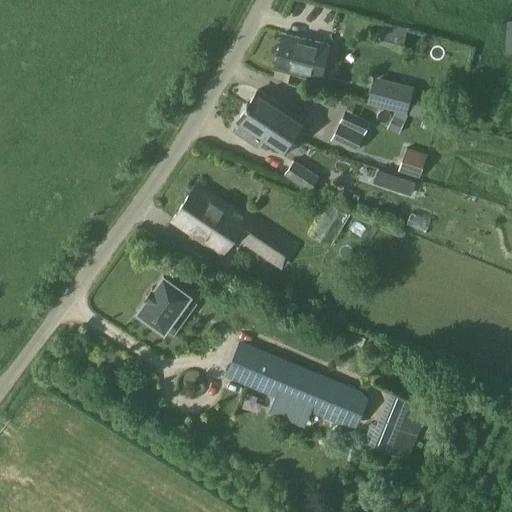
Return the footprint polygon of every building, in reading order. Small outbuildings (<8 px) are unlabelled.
[(380,35),(403,42),(408,26),(384,20),(380,35)] [(319,80),(329,43),(284,31),(274,68),(319,80)] [(413,85),(373,75),(366,102),(406,112),(413,85)] [(258,89),(248,104),(296,136),(306,120),(258,89)] [(296,136),(248,104),(237,120),(239,121),(234,129),(259,145),(264,138),(286,152),(296,136)] [(362,134),(339,123),(330,139),(354,151),(362,134)] [(406,147),(398,171),(419,178),(427,154),(406,147)] [(293,160),(284,175),(308,190),(317,177),(293,160)] [(251,207),(244,219),(195,186),(173,218),(223,251),(236,231),(248,239),(256,228),(296,255),(304,243),(251,207)] [(164,275),(154,288),(152,287),(145,296),(147,297),(138,311),(139,312),(140,312),(142,313),(140,316),(150,323),(151,320),(162,328),(164,326),(174,333),(183,320),(173,313),(188,292),(165,276),(164,275)] [(239,339),(224,375),(340,422),(354,387),(239,339)] [(388,387),(366,441),(404,457),(426,403),(388,387)]
